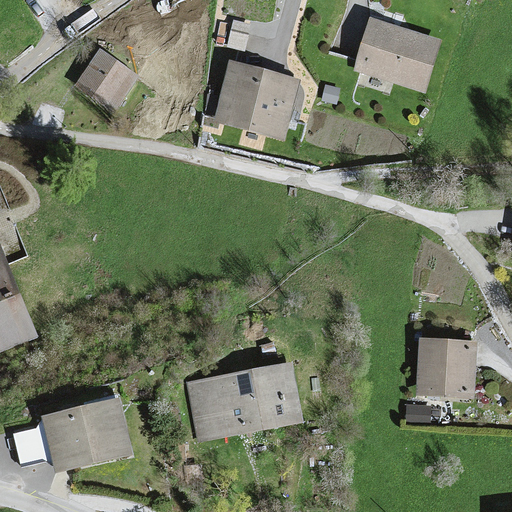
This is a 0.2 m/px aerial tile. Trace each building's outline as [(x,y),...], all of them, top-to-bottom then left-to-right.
[(442,42),(371,21),(355,75),(426,96),(442,42)] [(102,54),(78,90),(118,116),(142,80),(102,54)] [(304,80),(231,65),(218,128),(291,144),(304,80)] [(0,246),(6,261),(28,253),(0,189),(0,246)] [(0,246),(0,347),(37,331),(6,261),(0,246)] [(481,345),(423,343),(421,397),(479,399),(481,345)] [(298,368),(192,389),(199,446),(303,429),(298,368)] [(121,398),(45,422),(63,482),(136,462),(121,398)]
